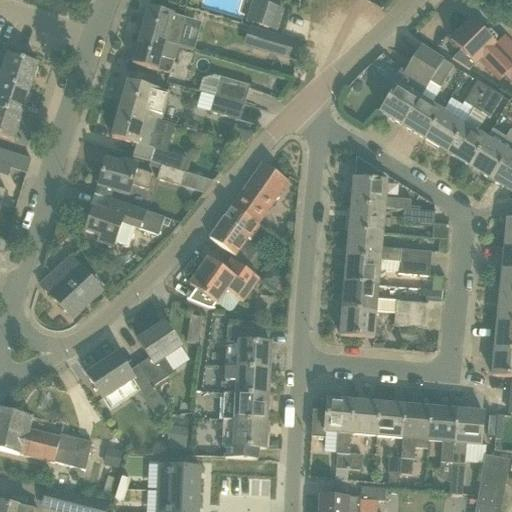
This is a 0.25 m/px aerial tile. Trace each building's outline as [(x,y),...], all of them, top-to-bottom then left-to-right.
[(284,10),(252,0),(245,23),(277,33),(284,10)] [(148,8),(144,23),(139,24),(137,33),(140,36),(140,37),(166,44),(178,47),(186,19),(148,8)] [(511,72),(511,63),(485,36),(471,22),(450,42),(460,52),(452,60),(469,71),(474,67),(475,68),(479,64),(499,84),(511,72)] [(294,42),(262,32),(256,52),(288,62),(294,42)] [(132,65),(170,76),(178,47),(166,44),(140,37),(132,65)] [(420,48),(417,53),(407,69),(418,76),(408,93),(398,87),(398,86),(397,86),(380,114),(381,114),(403,127),(402,127),(403,128),(420,98),(421,99),(430,84),(429,83),(437,69),(438,70),(443,62),(420,48)] [(38,65),(7,56),(2,71),(0,70),(0,81),(30,91),(38,65)] [(429,83),(430,84),(440,89),(448,76),(438,70),(437,69),(429,83)] [(250,86),(220,78),(215,96),(245,104),(250,86)] [(0,109),(22,116),(30,91),(0,81),(0,109)] [(165,93),(147,87),(127,82),(120,110),(145,118),(150,103),(161,106),(165,93)] [(474,110),(487,89),(477,83),(464,104),(474,110)] [(487,89),(474,110),(485,117),(492,104),(497,107),(502,99),(487,89)] [(245,104),(215,96),(214,98),(210,97),(206,110),(210,112),(210,114),(240,122),(245,104)] [(420,98),(403,128),(425,141),(424,141),(425,141),(442,112),(421,99),(420,98)] [(442,112),(425,141),(426,142),(426,141),(447,154),(447,155),(465,126),(470,117),(447,103),(442,112)] [(22,116),(0,109),(0,137),(14,142),(22,116)] [(112,139),(138,146),(141,134),(153,137),(157,121),(145,118),(120,110),(112,139)] [(469,168),(487,140),(465,126),(447,155),(448,155),(469,168)] [(491,182),(509,154),(508,154),(511,148),(511,132),(510,131),(506,138),(493,130),(487,140),(469,168),(470,169),(470,168),(491,181),(491,182)] [(0,164),(10,168),(15,155),(0,150),(0,164)] [(154,150),(150,163),(185,173),(189,162),(184,160),(184,159),(154,150)] [(511,155),(509,154),(491,182),(492,182),(511,193),(511,155)] [(354,181),(354,182),(352,206),(352,207),(386,210),(386,211),(403,212),(419,213),(419,212),(410,212),(410,208),(411,201),(385,200),(387,178),(356,159),(356,160),(354,181)] [(98,188),(130,197),(133,186),(149,191),(153,175),(137,171),(138,167),(121,162),(120,166),(105,162),(102,174),(98,174),(96,183),(99,185),(98,188)] [(181,188),(185,173),(150,163),(149,167),(159,170),(156,180),(162,182),(181,188)] [(288,183),(263,165),(232,208),(259,226),(277,199),(288,183)] [(85,233),(104,239),(101,247),(114,251),(122,226),(142,232),(148,214),(111,201),(107,213),(93,208),(85,233)] [(349,232),(349,233),(383,236),(386,211),(386,210),(352,207),(352,208),(350,232),(349,232)] [(210,239),(236,258),(248,240),(251,242),(253,238),(273,251),(280,241),(258,227),(259,226),(232,208),(210,239)] [(403,212),(402,223),(434,226),(435,214),(419,212),(419,213),(403,212)] [(171,222),(164,220),(162,227),(168,229),(171,222)] [(431,254),(411,252),(382,249),(383,236),(349,233),(349,234),(350,234),(348,258),(347,258),(347,259),(430,266),(431,254)] [(511,247),(505,247),(502,273),(511,273),(511,247)] [(102,293),(88,278),(70,259),(40,286),(72,321),(73,320),(102,293)] [(398,275),(409,276),(429,278),(430,266),(347,259),(347,260),(345,284),(345,285),(379,288),(380,272),(398,273),(398,275)] [(218,308),(219,307),(227,313),(232,312),(239,303),(242,306),(260,281),(232,261),(224,272),(208,261),(206,263),(208,264),(202,273),(200,272),(190,287),(196,292),(188,302),(207,310),(212,311),(215,306),(218,308)] [(285,277),(270,266),(260,280),(275,291),(285,277)] [(500,299),(511,300),(511,273),(502,273),(500,299)] [(428,306),(425,305),(379,301),(380,290),(379,289),(379,288),(345,285),(345,286),(343,310),(342,310),(342,311),(375,314),(394,316),(427,318),(428,306)] [(441,304),(442,293),(427,292),(425,305),(428,306),(428,302),(441,304)] [(511,300),(500,299),(497,325),(511,326),(511,300)] [(375,320),(375,314),(342,311),(343,311),(341,336),(340,336),(340,337),(373,340),(375,320)] [(394,327),(406,328),(425,330),(427,318),(394,316),(394,327)] [(186,345),(198,347),(202,319),(190,317),(186,345)] [(138,342),(149,359),(139,366),(154,388),(174,375),(165,361),(182,350),(165,325),(138,342)] [(511,326),(497,325),(497,328),(495,328),(494,337),(496,338),(495,351),(511,352),(511,326)] [(225,369),(270,371),(271,344),(254,344),(254,329),(227,328),(226,344),(233,344),(233,348),(226,348),(225,369)] [(492,377),(511,379),(511,352),(495,351),(492,377)] [(87,376),(104,403),(118,393),(120,395),(135,385),(155,416),(167,409),(153,388),(154,388),(139,366),(129,373),(118,356),(87,376)] [(268,397),(270,371),(225,369),(223,395),(224,395),(268,397)] [(267,423),(268,397),(224,395),(222,421),(229,422),(229,421),(267,423)] [(353,403),(327,401),(326,413),(312,411),(311,438),(325,440),(325,435),(337,436),(336,456),(337,456),(336,471),(348,472),(349,456),(350,437),(351,437),(353,403)] [(351,437),(376,440),(379,405),(353,403),(351,437)] [(376,440),(402,442),(405,407),(379,405),(376,440)] [(428,444),(431,410),(405,407),(402,442),(400,460),(401,460),(399,476),(412,477),(414,443),(428,444)] [(0,410),(0,451),(9,454),(18,456),(21,447),(32,450),(36,433),(29,431),(32,418),(0,410)] [(431,410),(428,444),(429,444),(441,445),(441,450),(439,480),(450,485),(451,485),(457,412),(431,410)] [(466,446),(479,447),(481,447),(483,414),(457,412),(451,485),(450,485),(449,496),(462,497),(466,456),(466,446)] [(207,457),(237,459),(257,460),(258,450),(265,450),(267,423),(229,421),(229,422),(222,421),(220,448),(208,447),(207,457)] [(186,452),(189,430),(169,427),(166,449),(186,452)] [(49,436),(36,433),(32,450),(21,447),(18,456),(53,466),(54,464),(64,467),(68,452),(73,454),(77,440),(64,436),(61,436),(61,438),(49,436)] [(92,444),(77,440),(73,454),(68,452),(64,467),(85,472),(92,444)] [(118,470),(123,453),(107,449),(103,466),(118,470)] [(361,457),(349,456),(348,472),(360,473),(361,457)] [(481,477),(480,481),(505,486),(510,461),(485,457),(481,477)] [(401,460),(400,460),(388,459),(387,475),(399,476),(401,460)] [(159,467),(157,493),(199,495),(200,468),(159,467)] [(109,476),(103,494),(110,496),(115,478),(109,476)] [(120,478),(116,489),(124,491),(128,480),(120,478)] [(500,511),(505,486),(480,481),(475,511),(500,511)] [(121,502),(124,491),(116,489),(113,499),(121,502)] [(385,503),(386,490),(361,489),(360,500),(360,501),(385,503)] [(156,511),(198,511),(199,495),(157,493),(156,511)] [(66,511),(85,511),(89,500),(71,496),(66,511)] [(359,511),(360,501),(360,500),(340,498),(320,497),(319,511),(359,511)]
